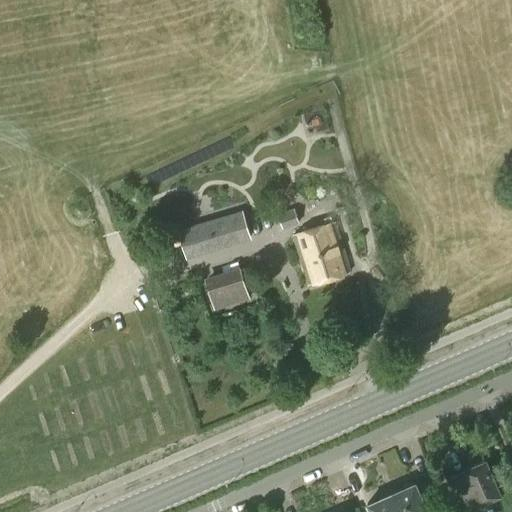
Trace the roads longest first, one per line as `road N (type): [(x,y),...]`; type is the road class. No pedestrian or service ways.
road 1 (secondary): [(120,511),(511,343)]
road 2 (residential): [(200,511),(511,376)]
